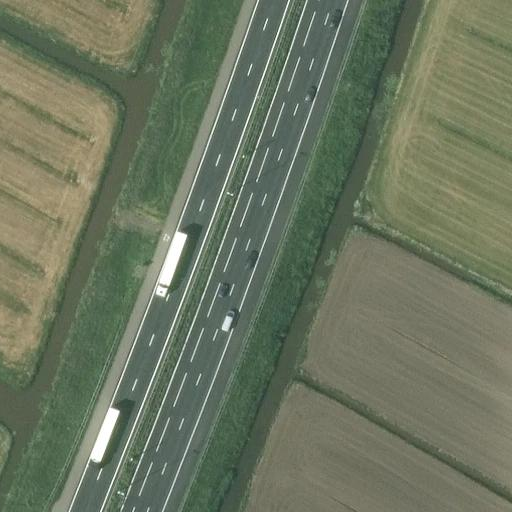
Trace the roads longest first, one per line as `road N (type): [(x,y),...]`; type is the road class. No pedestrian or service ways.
road 1 (motorway): [(272,0),(84,511)]
road 2 (motorway): [(139,511),(324,0)]
